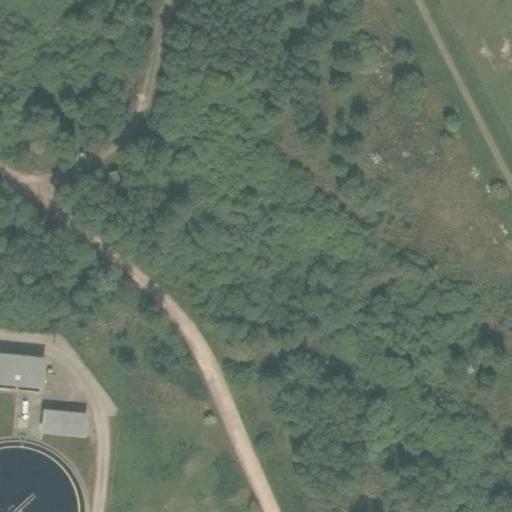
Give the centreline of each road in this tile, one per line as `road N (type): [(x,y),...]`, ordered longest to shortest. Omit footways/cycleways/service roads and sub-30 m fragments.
road 1 (track): [(0,182),(135,277),(168,310),(215,383),(272,511)]
road 2 (track): [(179,0),(152,50),(151,87),(132,131),(109,158),(26,203)]
